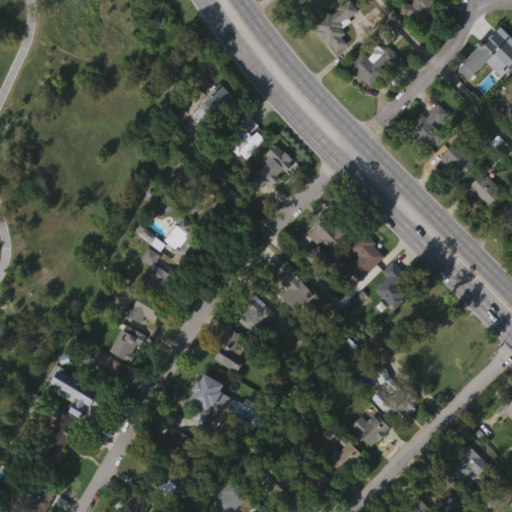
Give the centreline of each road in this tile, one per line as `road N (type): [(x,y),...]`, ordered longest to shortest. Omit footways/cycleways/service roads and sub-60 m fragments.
road 1 (residential): [(81,511),(195,317),(239,260),(340,159)]
road 2 (residential): [(351,511),(511,349)]
road 3 (primary): [(511,290),(361,139)]
road 4 (primary): [(205,0),(235,47),(340,159)]
road 5 (primary): [(361,139),(244,0)]
road 6 (residential): [(383,118),(439,65),(475,2)]
road 7 (primary): [(340,159),(439,259)]
